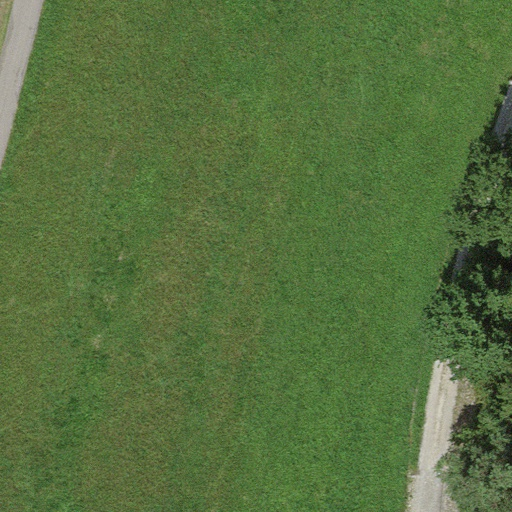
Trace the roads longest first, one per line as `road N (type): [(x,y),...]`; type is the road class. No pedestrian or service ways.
road 1 (track): [(511,124),(470,247),(429,511)]
road 2 (track): [(0,133),(35,0)]
